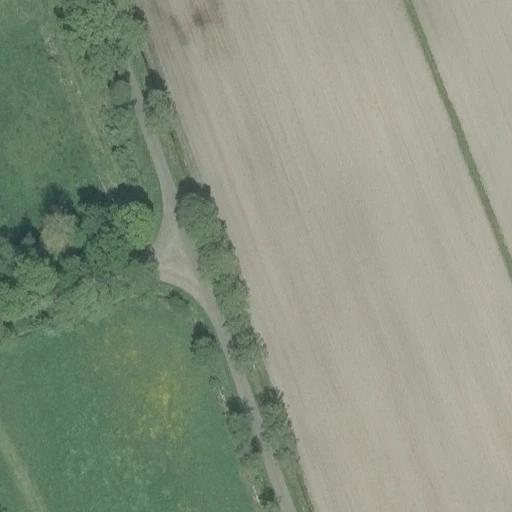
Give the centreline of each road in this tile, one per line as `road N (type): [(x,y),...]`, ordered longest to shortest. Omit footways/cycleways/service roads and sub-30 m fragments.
road 1 (unclassified): [(282,511),(184,250)]
road 2 (unclassified): [(184,250),(94,0)]
road 3 (unclassified): [(0,314),(184,250)]
